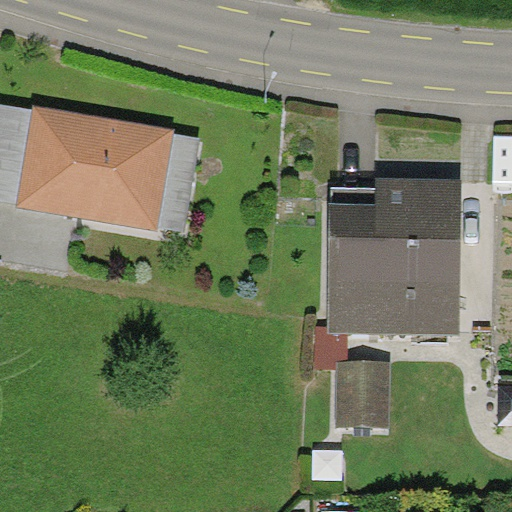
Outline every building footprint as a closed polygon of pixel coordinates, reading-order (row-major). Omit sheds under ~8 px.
[(0,200),(17,204),(33,110),(0,104),(0,200)] [(175,130),(34,105),(33,110),(17,204),(16,207),(157,232),(158,227),(175,134),(175,130)] [(200,138),(175,134),(158,227),(184,231),(200,138)] [(376,188),(332,188),(331,326),(331,334),(348,334),(460,334),(461,179),(376,179),(376,188)] [(348,361),(348,334),(331,334),(331,326),(317,326),(317,370),(337,370),(337,361),(348,361)] [(337,426),(391,426),(391,362),(348,361),(337,361),(337,370),(337,426)] [(511,382),(498,383),(499,426),(511,426),(511,382)]
